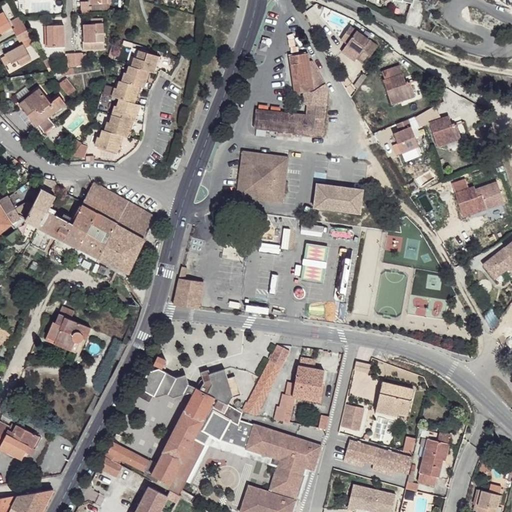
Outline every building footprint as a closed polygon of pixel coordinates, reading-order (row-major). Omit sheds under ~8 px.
[(25,0),(26,5),(30,5),(36,4),(37,11),(54,10),(53,0),(25,0)] [(412,5),(397,0),(379,0),(388,4),(400,5),(410,9),(412,5)] [(0,15),(0,34),(10,29),(3,14),(0,15)] [(102,52),(102,44),(102,27),(102,22),(90,22),(90,27),(84,27),(84,43),(81,43),(81,52),(102,52)] [(12,33),(15,39),(26,32),(23,27),(12,33)] [(48,28),(47,46),(63,47),(64,28),(48,28)] [(15,39),(18,45),(29,39),(26,32),(15,39)] [(363,39),(349,47),(353,54),(367,45),(363,39)] [(367,45),(353,54),(361,67),(356,69),(361,78),(380,68),(367,45)] [(14,65),(17,68),(30,60),(23,47),(5,56),(10,65),(10,66),(14,65)] [(136,57),(134,67),(151,53),(145,51),(140,54),(139,58),(136,57)] [(151,53),(134,67),(150,71),(153,72),(158,73),(160,66),(157,65),(160,55),(151,53)] [(5,67),(10,65),(5,56),(0,59),(5,67)] [(300,87),(302,96),(312,94),(304,56),(288,60),(293,88),(300,87)] [(376,76),(389,96),(397,92),(398,91),(396,88),(407,79),(401,71),(398,73),(395,68),(393,65),(376,76)] [(127,73),(124,82),(139,86),(143,87),(149,88),(151,81),(147,81),(150,71),(134,67),(131,69),(130,73),(127,73)] [(116,88),(114,97),(121,99),(139,104),(141,96),(136,95),(139,86),(124,82),(122,81),(119,89),(116,88)] [(23,114),(30,125),(34,123),(62,105),(57,97),(47,102),(38,88),(16,101),(19,107),(21,109),(23,114)] [(431,105),(445,126),(454,120),(452,117),(464,109),(457,99),(454,101),(450,96),(448,93),(431,105)] [(116,104),(114,115),(132,120),(134,121),(138,122),(140,115),(136,114),(139,104),(121,99),(119,105),(116,104)] [(255,111),(253,131),(320,138),(323,108),(305,106),(304,116),(255,111)] [(23,114),(21,109),(19,107),(0,109),(0,116),(2,116),(15,132),(30,125),(23,114)] [(108,123),(106,132),(122,135),(125,136),(130,137),(132,131),(129,130),(132,120),(114,115),(111,123),(108,123)] [(400,151),(418,143),(408,118),(390,125),(400,151)] [(98,138),(96,146),(120,152),(122,145),(119,144),(122,135),(106,132),(103,131),(101,138),(98,138)] [(72,153),(85,156),(87,144),(74,141),(72,153)] [(279,158),(241,154),(237,177),(234,200),(280,207),(284,179),(276,177),(279,158)] [(475,154),(466,159),(472,167),(480,162),(475,154)] [(480,162),(472,167),(486,188),(495,182),(493,179),(505,171),(499,161),(495,163),(492,158),(490,155),(480,162)] [(286,159),(279,158),(276,177),(284,179),(286,159)] [(363,186),(318,179),(314,202),(360,209),(363,186)] [(43,184),(40,189),(54,197),(57,190),(57,182),(43,184)] [(116,225),(98,259),(127,275),(155,218),(93,184),(83,203),(81,207),(116,225)] [(24,219),(24,220),(39,229),(49,208),(56,197),(54,197),(40,189),(32,205),(24,219)] [(0,201),(0,206),(12,224),(15,228),(23,223),(24,220),(24,219),(32,205),(27,203),(15,210),(9,200),(10,198),(9,197),(0,201)] [(0,234),(12,224),(0,206),(0,234)] [(73,224),(64,241),(98,259),(116,225),(81,207),(73,224)] [(49,208),(39,229),(47,233),(56,215),(54,214),(55,211),(49,208)] [(56,215),(47,233),(64,241),(73,224),(56,215)] [(511,238),(487,260),(499,274),(504,269),(507,267),(511,271),(511,269),(511,238)] [(487,260),(480,266),(492,280),(499,274),(487,260)] [(188,266),(183,266),(180,279),(185,279),(188,266)] [(180,279),(177,291),(201,295),(203,282),(185,279),(180,279)] [(177,291),(174,306),(199,310),(201,295),(177,291)] [(64,305),(61,313),(72,318),(76,311),(64,305)] [(55,320),(46,338),(55,343),(57,339),(73,347),(77,340),(80,341),(81,341),(82,340),(84,337),(90,326),(72,318),(61,313),(57,321),(55,320)] [(0,347),(12,335),(0,324),(0,347)] [(496,331),(493,336),(497,340),(497,339),(501,342),(504,339),(496,331)] [(253,391),(244,409),(256,415),(289,352),(276,346),(253,391)] [(113,362),(119,365),(127,350),(121,347),(113,362)] [(155,366),(163,370),(168,362),(159,358),(155,366)] [(299,358),(297,367),(312,370),(314,361),(299,358)] [(152,367),(140,390),(160,400),(165,398),(173,402),(186,396),(192,400),(197,390),(162,372),(152,367)] [(292,385),(289,397),(292,397),(299,399),(300,394),(317,398),(320,384),(322,372),(312,370),(297,367),(295,367),(292,385)] [(199,385),(197,390),(215,399),(219,402),(224,403),(231,400),(237,388),(233,379),(227,381),(223,374),(210,381),(208,378),(200,380),(203,384),(199,385)] [(382,383),(378,405),(400,409),(399,412),(410,414),(414,390),(382,383)] [(273,407),(271,418),(287,421),(292,397),(289,397),(292,385),(285,384),(282,396),(279,395),(276,408),(273,407)] [(299,399),(298,400),(320,405),(324,385),(320,384),(317,398),(300,394),(299,399)] [(237,388),(231,400),(240,396),(237,388)] [(155,472),(152,477),(170,486),(195,439),(215,399),(197,390),(192,400),(186,412),(184,412),(164,454),(155,472)] [(208,414),(224,419),(230,407),(228,406),(225,411),(217,406),(219,402),(215,399),(208,414)] [(225,411),(228,406),(224,403),(219,402),(217,406),(225,411)] [(360,428),(364,406),(344,403),(340,425),(360,428)] [(378,405),(376,412),(398,416),(399,412),(400,409),(378,405)] [(8,406),(5,414),(13,419),(17,411),(8,406)] [(238,420),(242,413),(241,413),(230,407),(224,419),(231,422),(226,442),(269,456),(267,462),(278,465),(269,492),(248,486),(239,511),(290,511),(294,500),(293,500),(294,497),(298,498),(305,474),(304,473),(306,468),(312,470),(320,445),(238,420)] [(224,419),(208,414),(199,431),(211,437),(207,445),(209,446),(224,419)] [(322,414),(319,428),(327,430),(330,416),(322,414)] [(231,422),(224,419),(209,446),(267,462),(269,456),(226,442),(231,422)] [(1,421),(0,424),(0,449),(1,448),(0,447),(0,445),(9,430),(13,432),(17,425),(13,423),(11,426),(1,421)] [(9,430),(0,445),(0,447),(1,448),(22,460),(27,450),(28,447),(31,449),(39,434),(19,423),(17,425),(13,432),(9,430)] [(195,439),(207,445),(211,437),(199,431),(195,439)] [(28,447),(27,450),(32,453),(42,435),(39,434),(31,449),(28,447)] [(441,435),(439,442),(446,443),(450,444),(451,438),(441,435)] [(406,436),(403,452),(411,453),(414,438),(406,436)] [(170,486),(168,491),(170,492),(179,497),(183,491),(207,445),(195,439),(170,486)] [(413,458),(350,439),(345,454),(408,474),(413,458)] [(428,439),(418,482),(435,486),(437,477),(439,477),(442,460),(446,443),(439,442),(428,439)] [(113,442),(105,458),(120,465),(123,461),(145,473),(147,468),(149,463),(113,442)] [(446,443),(442,460),(446,461),(450,444),(446,443)] [(105,458),(100,468),(127,482),(133,472),(120,465),(105,458)] [(147,468),(145,473),(152,477),(155,472),(147,468)] [(375,511),(390,511),(395,491),(352,481),(346,505),(375,511)] [(408,481),(406,489),(418,492),(420,484),(408,481)] [(150,488),(136,511),(161,511),(165,505),(175,510),(181,498),(179,497),(170,492),(168,497),(150,488)] [(480,507),(478,511),(497,511),(504,490),(493,488),(491,494),(483,491),(480,507)] [(0,511),(42,511),(54,490),(0,498),(0,511)] [(184,492),(181,498),(192,504),(195,498),(184,492)]
